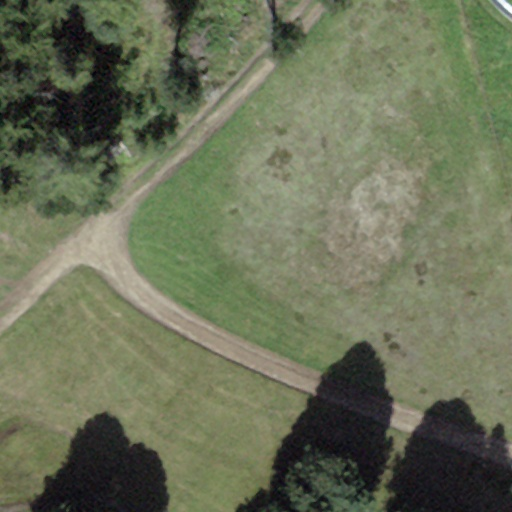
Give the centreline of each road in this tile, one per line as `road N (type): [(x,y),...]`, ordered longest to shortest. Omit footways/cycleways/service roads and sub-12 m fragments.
road 1 (track): [(88,232),(144,299),(301,379),(511,457)]
road 2 (track): [(0,322),(314,0)]
